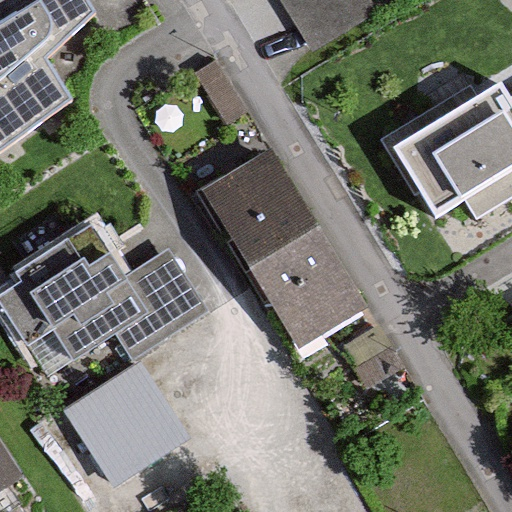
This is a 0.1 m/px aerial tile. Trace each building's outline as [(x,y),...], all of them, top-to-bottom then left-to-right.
[(32,76),(86,33),(64,0),(1,0),(0,1),(0,160),(61,121),(32,76)] [(274,0),(307,54),(368,18),(357,0),(274,0)] [(511,179),(511,81),(441,128),(478,185),(503,169),(511,181),(511,179)] [(267,318),(294,360),(355,321),(258,167),(197,206),(225,250),(267,318)] [(0,339),(17,366),(42,350),(60,378),(143,324),(84,235),(1,289),(8,299),(0,304),(0,339)] [(53,432),(104,508),(182,456),(131,380),(53,432)] [(0,493),(10,486),(0,470),(0,493)]
